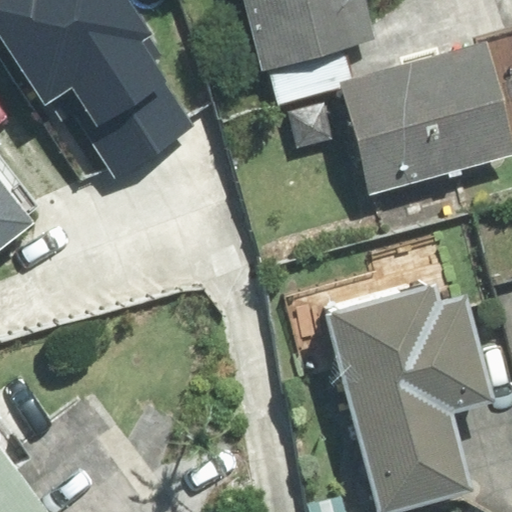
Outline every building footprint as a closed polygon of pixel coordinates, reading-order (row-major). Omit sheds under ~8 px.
[(0,0),(0,88),(12,106),(42,86),(105,180),(187,125),(103,0),(0,0)] [(362,37),(348,0),(220,0),(250,78),(362,37)] [(463,46),(323,88),(358,208),(499,166),(463,46)] [(350,511),(374,511),(452,492),(433,422),(468,413),(435,286),(300,322),(350,511)] [(25,511),(0,479),(0,511),(25,511)]
